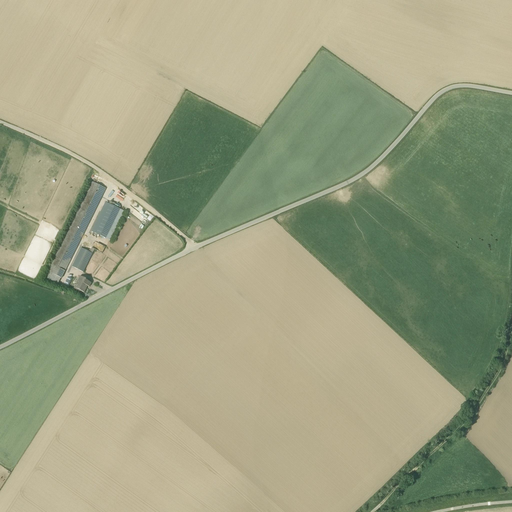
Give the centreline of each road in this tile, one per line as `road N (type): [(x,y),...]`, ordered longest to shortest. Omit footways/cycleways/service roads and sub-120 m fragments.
road 1 (unclassified): [(0,348),(195,248),(351,182),(446,89),(511,94)]
road 2 (track): [(0,124),(82,162),(195,248)]
road 3 (track): [(511,325),(498,369),(462,424),(379,505)]
